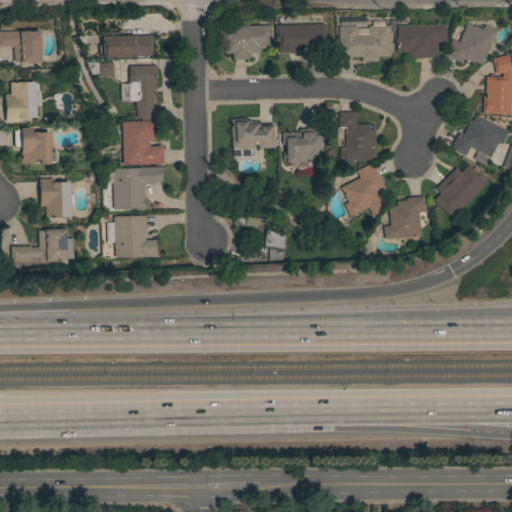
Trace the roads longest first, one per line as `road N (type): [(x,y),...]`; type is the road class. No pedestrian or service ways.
road 1 (motorway): [(448,275),(371,294),(0,308)]
road 2 (motorway): [(400,342),(0,338)]
road 3 (motorway): [(208,409),(511,433)]
road 4 (residential): [(413,155),(416,121),(346,89),(192,93)]
road 5 (primary): [(257,489),(511,485)]
road 6 (residential): [(208,242),(197,218),(189,0)]
road 7 (motorway): [(208,409),(435,406)]
road 8 (motorway): [(0,410),(208,409)]
road 9 (primary): [(0,490),(198,490)]
